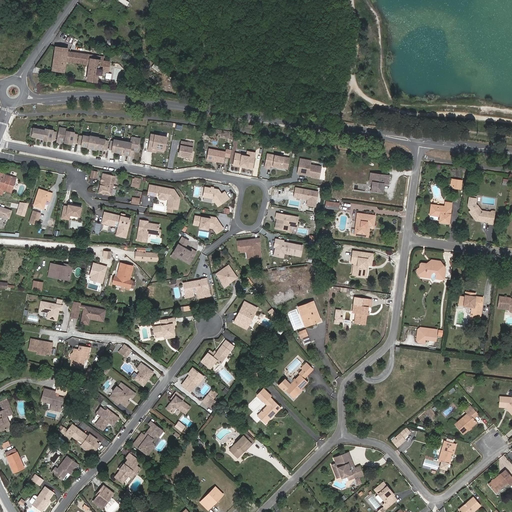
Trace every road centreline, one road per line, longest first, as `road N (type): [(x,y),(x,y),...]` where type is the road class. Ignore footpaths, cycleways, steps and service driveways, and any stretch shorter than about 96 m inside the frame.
road 1 (tertiary): [(421,139),(114,97),(25,97)]
road 2 (residential): [(0,143),(171,177),(244,180)]
road 3 (residential): [(58,511),(208,323)]
road 4 (residential): [(407,240),(395,334),(346,383),(341,434)]
road 5 (residential): [(494,444),(487,459),(434,498),(386,448),(341,434)]
